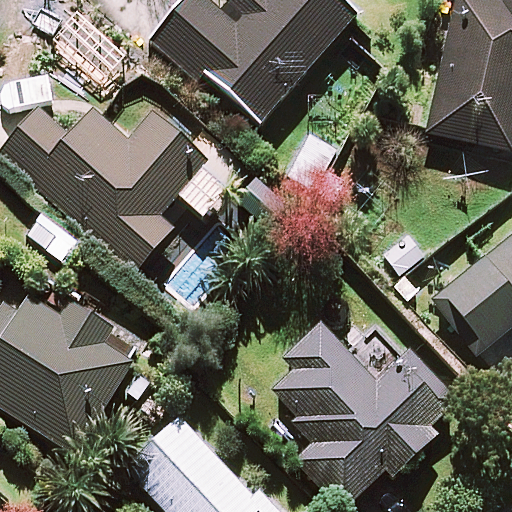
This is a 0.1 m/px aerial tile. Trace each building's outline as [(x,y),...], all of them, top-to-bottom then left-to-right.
[(362,22),(337,0),(240,0),(224,18),(204,0),(197,0),(156,46),(200,86),(208,77),(265,128),(362,22)] [(511,158),(511,1),(508,11),(466,1),(431,138),(511,158)] [(133,149),(97,117),(76,141),(46,115),(5,161),(138,280),(177,236),(163,223),(206,174),(153,127),(133,149)] [(339,156),(313,140),(290,177),(316,193),(339,156)] [(511,247),(438,305),(481,361),(511,336),(511,247)] [(1,320),(0,319),(0,409),(81,460),(138,368),(111,352),(119,338),(75,310),(67,323),(35,303),(25,319),(8,309),(1,320)] [(297,376),(279,394),(301,417),(292,426),(315,451),(300,466),(343,511),(350,511),(391,474),(399,482),(441,442),(434,434),(468,402),(422,353),(382,391),(325,330),(287,365),(297,376)] [(255,497),(185,421),(129,473),(164,511),(283,511),(263,490),(255,497)]
